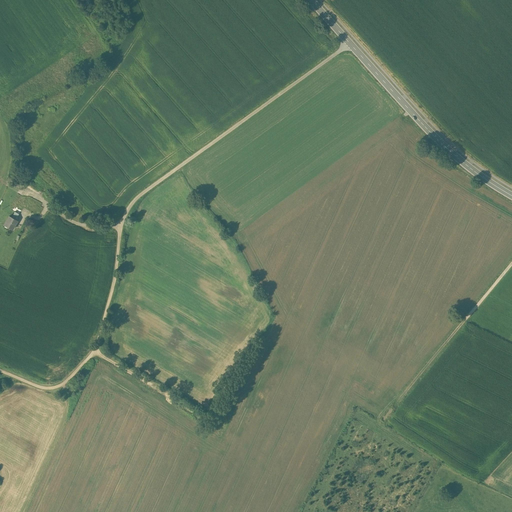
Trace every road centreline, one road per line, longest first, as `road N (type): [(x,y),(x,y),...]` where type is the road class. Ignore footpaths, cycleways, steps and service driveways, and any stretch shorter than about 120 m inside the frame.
road 1 (residential): [(349,42),(128,208),(98,346),(79,371),(43,389),(2,372)]
road 2 (secondary): [(511,196),(442,144),(349,42)]
road 3 (track): [(382,416),(511,261)]
road 4 (track): [(59,387),(67,410),(23,511)]
